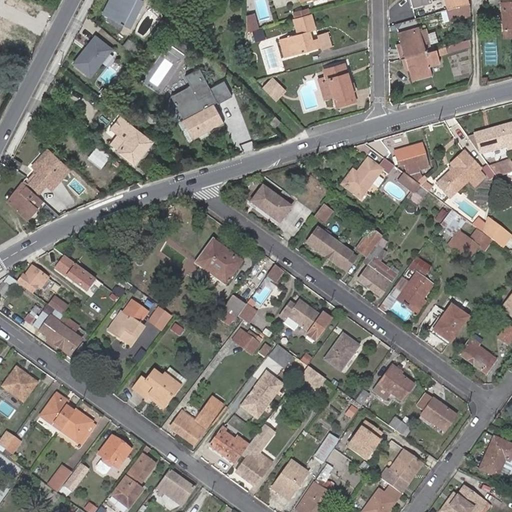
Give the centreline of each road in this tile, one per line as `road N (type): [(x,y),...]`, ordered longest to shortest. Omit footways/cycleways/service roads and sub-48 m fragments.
road 1 (residential): [(494,403),(188,182)]
road 2 (residential): [(255,511),(0,326)]
road 3 (tertiary): [(0,262),(84,218),(188,182)]
road 4 (tertiary): [(188,182),(384,123)]
road 5 (secondary): [(72,0),(0,138)]
road 6 (residential): [(414,511),(494,403)]
road 7 (tertiary): [(384,123),(511,88)]
road 8 (residential): [(384,123),(377,0)]
